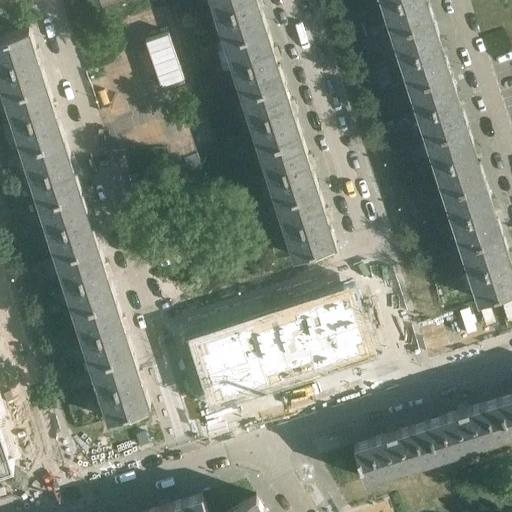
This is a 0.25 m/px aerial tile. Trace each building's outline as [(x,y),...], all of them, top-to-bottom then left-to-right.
[(265,26),(257,3),(256,0),(212,0),(225,39),(265,26)] [(431,16),(426,0),(382,0),(392,29),(431,16)] [(449,70),(441,47),(431,16),(392,29),(409,83),(449,70)] [(282,79),(275,57),(265,26),(225,39),(242,92),(282,79)] [(45,81),(38,59),(27,27),(0,35),(0,77),(5,94),(45,81)] [(466,123),(459,102),(449,70),(409,83),(426,136),(466,123)] [(299,133),(292,111),(282,79),(242,92),(260,146),(299,133)] [(62,134),(55,112),(45,81),(5,94),(22,147),(62,134)] [(483,177),(476,155),(466,123),(426,136),(444,190),(483,177)] [(317,187),(309,165),(299,133),(260,146),(277,200),(317,187)] [(79,188),(72,166),(62,134),(22,147),(40,201),(79,188)] [(501,231),(493,209),(483,177),(444,190),(461,244),(501,231)] [(334,241),(327,218),(317,187),(277,200),(294,254),(334,241)] [(96,242),(89,220),(79,188),(40,201),(57,255),(96,242)] [(511,287),(511,266),(511,262),(501,231),(461,244),(478,298),(511,287)] [(113,295),(106,273),(96,242),(57,255),(74,308),(113,295)] [(251,319),(198,335),(216,393),(367,345),(349,288),(296,305),(298,311),(253,325),(251,319)] [(131,349),(124,327),(113,295),(74,308),(91,362),(131,349)] [(511,299),(511,298),(500,302),(506,320),(511,318),(511,299)] [(148,404),(141,381),(131,349),(91,362),(109,417),(148,404)] [(511,430),(511,392),(499,396),(510,431),(511,430)] [(510,431),(499,396),(468,406),(466,402),(457,405),(458,410),(428,419),(438,454),(510,431)] [(438,454),(428,419),(397,429),(395,425),(386,427),(387,432),(355,443),(366,477),(438,454)] [(0,420),(0,479),(17,474),(0,420)] [(208,511),(202,492),(170,502),(168,497),(159,500),(160,505),(138,511),(208,511)] [(267,511),(256,494),(225,511),(267,511)]
